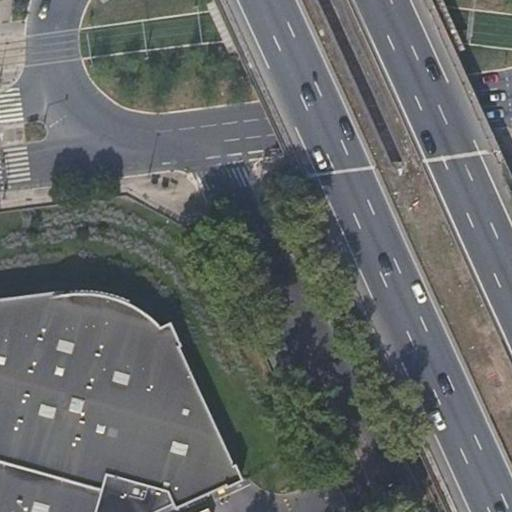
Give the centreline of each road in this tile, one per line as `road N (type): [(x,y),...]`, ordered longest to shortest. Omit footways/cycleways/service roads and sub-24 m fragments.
road 1 (motorway): [(264,0),(500,511)]
road 2 (motorway): [(511,289),(379,0)]
road 3 (secondary): [(204,140),(511,98)]
road 4 (motorway): [(282,301),(329,360),(417,511)]
road 5 (residential): [(282,301),(377,511)]
road 6 (residential): [(204,140),(282,301)]
road 7 (secondary): [(0,166),(129,141)]
